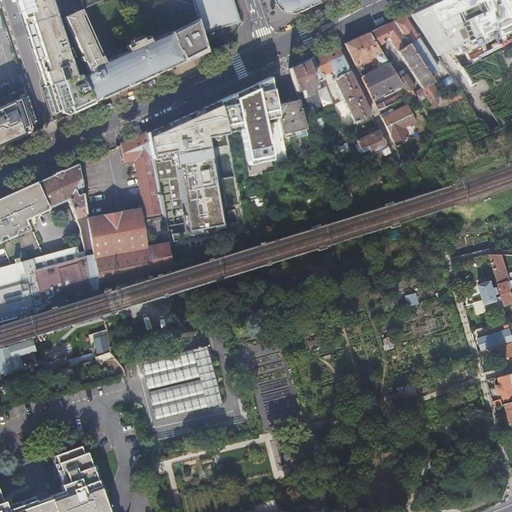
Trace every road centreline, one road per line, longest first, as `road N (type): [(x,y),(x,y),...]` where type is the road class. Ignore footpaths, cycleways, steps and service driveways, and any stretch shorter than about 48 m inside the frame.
road 1 (primary): [(269,51),(0,172)]
road 2 (primary): [(382,0),(269,51)]
